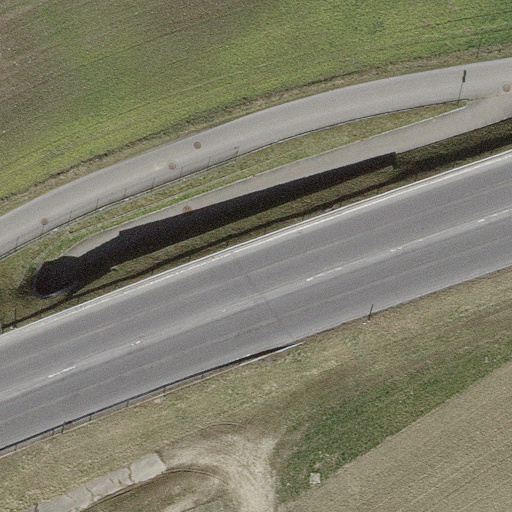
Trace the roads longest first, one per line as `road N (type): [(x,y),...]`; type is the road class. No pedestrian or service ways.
road 1 (primary): [(0,401),(511,213)]
road 2 (track): [(511,77),(394,94),(288,121),(63,207),(0,241)]
road 3 (track): [(55,511),(197,455),(240,465),(264,511)]
